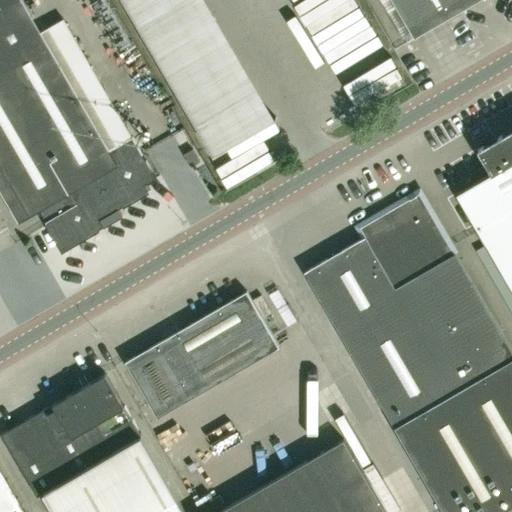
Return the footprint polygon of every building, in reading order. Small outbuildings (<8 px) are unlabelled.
[(22,0),(0,0),(0,160),(31,215),(41,210),(64,250),(124,215),(120,208),(148,191),(144,184),(158,176),(133,135),(110,149),(109,147),(104,138),(103,137),(41,30),(22,0)] [(478,0),(393,0),(415,37),(478,0)] [(511,128),(478,148),(492,172),(458,192),(489,246),(478,253),(496,284),(507,277),(511,285),(511,128)] [(444,511),(500,511),(511,505),(511,349),(420,190),(359,225),(365,236),(305,270),(395,426),(444,511)] [(158,416),(279,346),(247,290),(126,360),(158,416)] [(55,511),(223,511),(222,509),(217,511),(186,511),(173,489),(174,489),(105,372),(1,433),(38,495),(44,492),(55,511)] [(386,511),(344,439),(222,509),(223,511),(386,511)] [(0,511),(26,511),(0,466),(0,511)]
